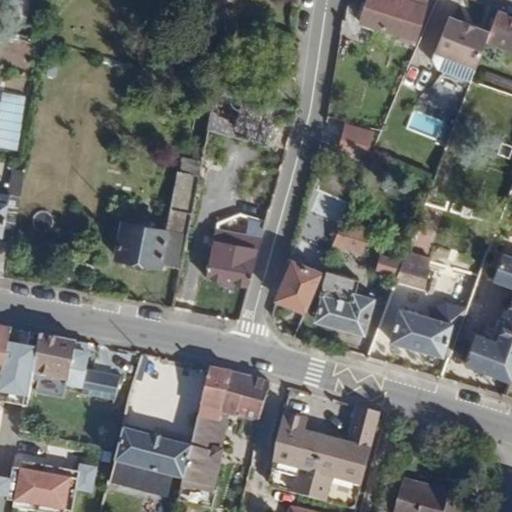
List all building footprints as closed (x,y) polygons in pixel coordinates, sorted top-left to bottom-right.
[(414,41),(424,10),(393,0),(363,0),(356,22),(414,41)] [(511,20),(495,14),(486,38),(484,43),(511,53),(511,20)] [(484,43),(486,38),(449,22),(437,55),(438,56),(436,61),(436,67),(441,71),(469,83),(484,43)] [(296,101),(302,57),(281,54),(277,79),(280,80),(276,98),(296,101)] [(491,86),(495,77),(484,73),(481,82),(491,86)] [(505,92),(508,82),(495,77),(491,86),(505,92)] [(447,113),(460,91),(442,79),(428,100),(447,113)] [(270,225),(302,112),(217,89),(214,111),(202,172),(251,184),(242,217),(270,225)] [(416,112),(411,132),(442,140),(447,120),(416,112)] [(362,160),(369,130),(340,123),(333,153),(362,160)] [(24,199),(28,174),(19,172),(15,197),(24,199)] [(185,273),(204,177),(201,177),(181,172),(169,233),(126,223),(118,261),(162,270),(165,268),(185,273)] [(15,247),(24,199),(15,197),(0,193),(0,236),(12,239),(11,247),(15,247)] [(252,290),(269,230),(251,226),(248,237),(219,232),(207,281),(252,290)] [(362,256),(367,233),(340,226),(331,248),(362,256)] [(0,279),(9,281),(15,247),(11,247),(0,245),(0,279)] [(422,291),(428,270),(426,269),(428,261),(404,254),(400,264),(395,278),(393,283),(422,291)] [(395,278),(400,264),(377,257),(373,272),(395,278)] [(508,384),(511,374),(511,261),(500,257),(491,284),(511,292),(511,299),(495,345),(475,338),(463,368),(508,384)] [(303,313),(319,276),(290,262),(279,286),(275,299),(303,313)] [(362,336),(372,300),(354,296),(358,282),(323,272),(316,298),(320,299),(313,323),(362,336)] [(457,328),(398,312),(388,343),(445,359),(457,328)] [(0,394),(12,331),(0,328),(0,394)] [(34,377),(40,337),(12,331),(0,394),(0,405),(25,410),(27,399),(34,377)] [(86,372),(89,356),(82,354),(84,345),(40,337),(34,377),(66,383),(65,387),(83,389),(83,394),(117,399),(120,378),(86,372)] [(259,426),(270,384),(231,373),(210,369),(192,449),(184,480),(209,487),(216,459),(221,461),(224,452),(219,451),(227,423),(223,422),(225,414),(259,426)] [(511,374),(508,384),(503,399),(511,401),(511,374)] [(361,491),(380,418),(356,410),(347,450),(302,437),(304,425),(281,420),(279,431),(272,468),(298,474),(293,495),(326,504),(331,484),(361,491)] [(184,480),(192,449),(123,430),(115,463),(184,480)] [(214,488),(221,461),(216,459),(209,487),(214,488)] [(91,495),(95,471),(79,468),(78,475),(22,465),(20,472),(13,470),(10,482),(6,500),(6,502),(14,504),(57,511),(71,511),(75,493),(91,495)] [(0,498),(6,500),(10,482),(0,480),(0,498)] [(209,509),(213,494),(207,493),(209,487),(184,480),(178,502),(209,509)] [(461,511),(465,499),(404,482),(395,511),(461,511)]
